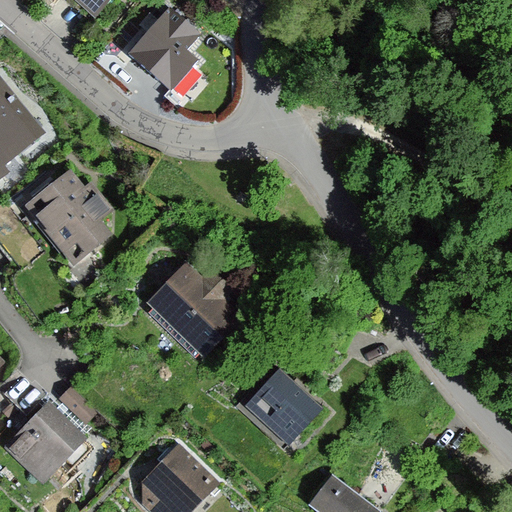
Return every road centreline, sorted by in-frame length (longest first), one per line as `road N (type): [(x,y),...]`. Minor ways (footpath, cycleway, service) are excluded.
road 1 (residential): [(511,441),(376,264),(288,125)]
road 2 (residential): [(288,125),(211,140),(165,132),(121,109),(0,3)]
road 3 (track): [(288,125),(354,124),(511,210)]
road 4 (residential): [(288,125),(253,43),(262,0)]
road 5 (track): [(511,111),(447,0)]
